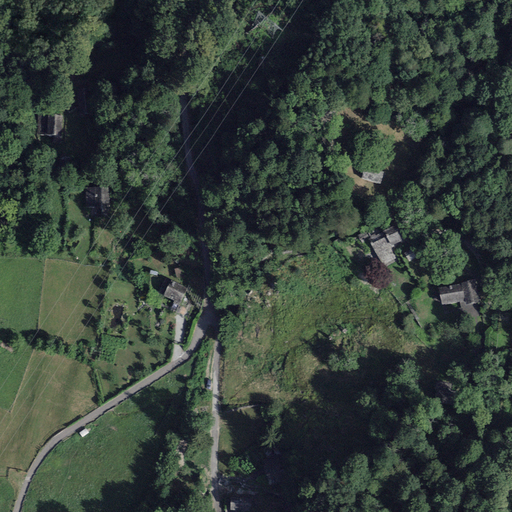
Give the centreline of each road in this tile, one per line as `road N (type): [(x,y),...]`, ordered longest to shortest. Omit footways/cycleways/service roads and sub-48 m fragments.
road 1 (unclassified): [(211,317),(184,111),(187,51),(211,0)]
road 2 (unclassified): [(18,511),(41,456),(59,437),(176,365),(211,317)]
road 3 (unclassified): [(211,317),(219,326),(219,511)]
